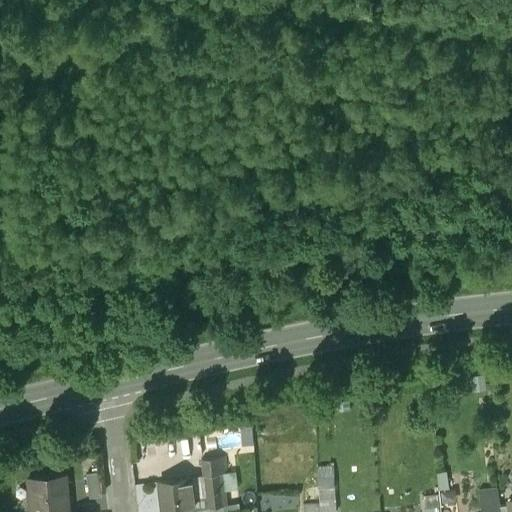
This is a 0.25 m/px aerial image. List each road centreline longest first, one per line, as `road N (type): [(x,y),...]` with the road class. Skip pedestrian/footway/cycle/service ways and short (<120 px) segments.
road 1 (secondary): [(511,307),(108,381)]
road 2 (residential): [(123,511),(108,381)]
